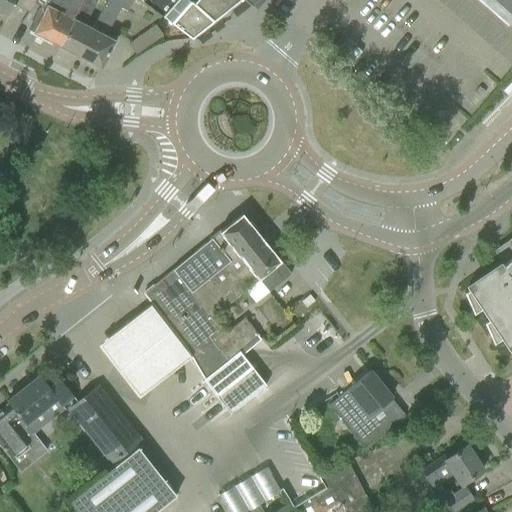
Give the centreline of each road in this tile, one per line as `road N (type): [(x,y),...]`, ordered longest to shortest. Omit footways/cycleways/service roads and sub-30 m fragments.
road 1 (residential): [(496,415),(430,335),(418,242)]
road 2 (tertiary): [(0,332),(153,228)]
road 3 (tertiary): [(259,163),(340,224),(418,242)]
road 4 (tertiary): [(413,196),(356,189),(279,139)]
